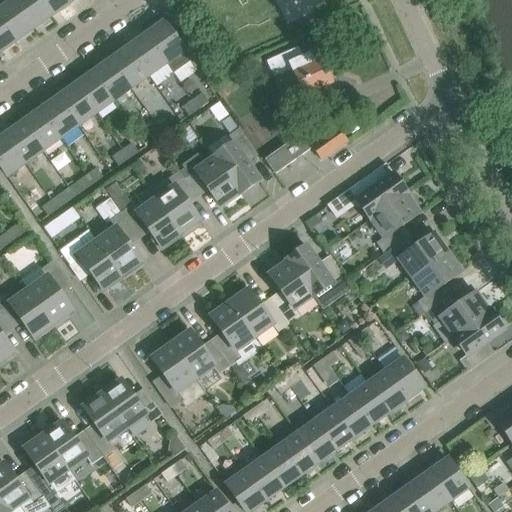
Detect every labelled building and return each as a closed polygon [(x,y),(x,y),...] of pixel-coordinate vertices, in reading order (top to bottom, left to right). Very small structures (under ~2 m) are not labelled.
[(38,0),(14,0),(13,1),(32,29),(50,16),(38,0)] [(38,0),(50,16),(68,3),(65,0),(38,0)] [(0,20),(15,41),(32,29),(13,1),(0,10),(0,20)] [(0,20),(0,51),(15,41),(0,20)] [(195,68),(208,59),(187,28),(174,37),(165,23),(147,36),(166,63),(173,73),(190,61),(195,68)] [(147,36),(129,48),(148,76),(166,63),(147,36)] [(129,48),(111,61),(131,89),(148,76),(129,48)] [(299,84),(284,91),(289,103),(307,95),(309,100),(322,94),(320,90),(332,84),(326,71),(330,69),(320,49),(302,57),(298,48),(285,54),(290,65),(299,84)] [(111,61),(93,74),(113,101),(131,89),(111,61)] [(113,101),(93,74),(76,86),(95,114),(113,101)] [(219,83),(213,87),(222,100),(228,96),(219,83)] [(76,86),(58,99),(77,126),(95,114),(76,86)] [(202,94),(192,101),(198,110),(208,103),(202,94)] [(58,99),(40,111),(60,139),(77,126),(58,99)] [(182,108),(188,117),(198,110),(192,101),(182,108)] [(40,111),(22,124),(42,152),(60,139),(40,111)] [(229,117),(221,123),(231,136),(239,130),(229,117)] [(167,119),(157,126),(163,134),(173,128),(167,119)] [(22,124),(5,137),(24,164),(42,152),(22,124)] [(153,141),(163,134),(157,126),(147,133),(153,141)] [(312,148),(322,161),(347,143),(336,127),(310,145),(312,148)] [(233,145),(214,158),(240,195),(259,181),(244,159),(254,152),(239,130),(231,136),(228,138),(233,145)] [(275,175),(309,150),(299,136),(265,160),(275,175)] [(5,137),(0,139),(0,167),(7,177),(24,164),(5,137)] [(132,144),(122,151),(128,160),(138,153),(132,144)] [(118,167),(128,160),(122,151),(112,158),(118,167)] [(179,172),(195,194),(205,187),(220,207),(225,203),(227,204),(240,195),(214,158),(205,165),(197,154),(181,164),(184,169),(179,172)] [(140,160),(132,165),(139,176),(147,170),(140,160)] [(96,169),(87,176),(93,185),(102,178),(96,169)] [(174,187),(155,200),(181,236),(195,227),(193,225),(199,221),(185,201),(195,194),(179,172),(169,180),(174,187)] [(369,177),(328,206),(335,217),(350,206),(362,209),(370,220),(407,194),(393,175),(376,187),(369,177)] [(83,192),(93,185),(87,176),(77,183),(83,192)] [(61,194),(51,201),(57,210),(67,203),(61,194)] [(417,208),(407,194),(370,220),(384,239),(377,244),(384,255),(406,239),(399,229),(419,215),(415,209),(417,208)] [(168,246),(181,236),(155,200),(136,213),(132,207),(121,214),(136,236),(147,228),(161,248),(167,244),(168,246)] [(47,217),(57,210),(51,201),(41,208),(47,217)] [(116,228),(97,242),(123,278),(136,269),(135,267),(141,263),(126,243),(136,236),(121,214),(111,221),(116,228)] [(316,215),(308,221),(312,227),(320,222),(316,215)] [(15,227),(5,234),(11,242),(21,235),(15,227)] [(11,242),(5,234),(0,237),(0,247),(1,249),(11,242)] [(413,249),(406,239),(384,255),(392,265),(399,260),(412,279),(449,253),(439,239),(437,241),(433,235),(413,249)] [(33,236),(22,243),(27,249),(34,251),(40,246),(33,236)] [(78,239),(60,252),(62,256),(78,277),(88,270),(102,290),(108,286),(109,288),(123,278),(97,242),(86,250),(78,239)] [(287,260),(313,297),(332,283),(337,290),(347,283),(332,261),(322,268),(306,246),(287,260)] [(459,266),(449,253),(412,279),(425,298),(418,303),(426,313),(448,298),(440,288),(461,273),(457,268),(459,266)] [(294,310),(313,297),(287,260),(273,270),(274,272),(269,276),(283,296),(273,303),(288,325),(299,317),(294,310)] [(47,277),(28,290),(54,327),(68,317),(66,316),(72,311),(58,291),(68,284),(53,262),(42,270),(47,277)] [(4,297),(0,299),(0,312),(9,326),(19,319),(34,339),(39,335),(41,336),(54,327),(28,290),(9,303),(4,297)] [(288,325),(273,303),(263,310),(249,290),(243,294),(241,293),(228,302),(254,339),(273,325),(278,332),(288,325)] [(455,308),(448,298),(426,313),(433,324),(440,319),(454,338),(490,311),(481,298),(479,299),(475,294),(455,308)] [(235,352),(254,339),(228,302),(215,312),(216,313),(210,317),(224,338),(214,345),(230,366),(240,359),(235,352)] [(504,331),(490,311),(454,338),(467,356),(460,361),(468,372),(489,356),(482,346),(504,331)] [(0,332),(9,326),(0,312),(0,365),(9,359),(8,357),(13,353),(0,334),(0,332)] [(342,321),(336,326),(342,335),(351,328),(346,322),(342,321)] [(368,327),(358,335),(364,343),(374,336),(368,327)] [(404,328),(396,334),(402,343),(411,337),(404,328)] [(219,374),(230,366),(214,345),(204,352),(190,332),(184,336),(183,334),(169,344),(203,391),(222,377),(219,374)] [(364,343),(358,335),(348,342),(354,350),(364,343)] [(313,343),(306,347),(313,356),(322,350),(317,343),(313,343)] [(364,343),(354,350),(360,359),(370,352),(364,343)] [(155,386),(171,408),(181,401),(185,407),(205,393),(203,391),(169,344),(156,353),(157,355),(151,359),(166,379),(155,386)] [(333,353),(323,360),(329,369),(339,361),(333,353)] [(425,358),(417,364),(424,373),(432,367),(425,358)] [(329,369),(323,360),(313,367),(319,376),(329,369)] [(406,401),(424,388),(403,360),(385,372),(406,401)] [(388,414),(406,401),(385,372),(368,385),(388,414)] [(294,373),(284,380),(290,388),(300,382),(294,373)] [(290,388),(284,380),(274,387),(280,395),(290,388)] [(150,423),(161,415),(146,393),(135,401),(121,381),(115,385),(114,383),(101,393),(127,429),(145,416),(150,423)] [(368,385),(350,397),(371,426),(388,414),(368,385)] [(108,443),(127,429),(101,393),(87,402),(88,404),(83,408),(97,428),(87,435),(102,457),(113,450),(108,443)] [(353,439),(371,426),(350,397),(332,410),(353,439)] [(262,402),(252,410),(258,418),(268,411),(262,402)] [(499,424),(511,442),(511,411),(506,403),(484,419),(492,429),(499,424)] [(258,418),(252,410),(242,417),(248,425),(258,418)] [(332,410),(315,423),(335,451),(353,439),(332,410)] [(55,425),(42,434),(68,471),(87,457),(92,464),(102,457),(87,435),(77,442),(62,422),(57,427),(55,425)] [(317,464),(335,451),(315,423),(297,435),(317,464)] [(227,428),(217,435),(223,443),(233,436),(227,428)] [(30,446),(24,450),(34,465),(38,470),(28,477),(43,499),(54,491),(56,495),(75,481),(68,471),(42,434),(28,444),(30,446)] [(223,443),(217,435),(207,442),(213,450),(223,443)] [(297,435),(279,448),(300,477),(317,464),(297,435)] [(279,448),(261,460),(282,489),(300,477),(279,448)] [(181,460),(171,468),(177,476),(187,469),(181,460)] [(264,502),(282,489),(261,460),(244,473),(264,502)] [(448,460),(430,472),(451,501),(468,488),(448,460)] [(43,511),(50,507),(43,499),(28,477),(18,484),(4,464),(0,466),(0,499),(8,511),(10,511),(19,506),(23,511),(43,511)] [(177,476),(171,468),(161,475),(167,483),(177,476)] [(430,472),(412,485),(431,511),(435,511),(451,501),(430,472)] [(244,473),(226,486),(244,511),(249,511),(264,502),(244,473)] [(503,483),(492,491),(497,498),(508,491),(503,483)] [(431,511),(412,485),(395,497),(404,511),(431,511)] [(145,486),(136,493),(142,501),(152,494),(145,486)] [(142,501),(136,493),(126,500),(132,508),(142,501)] [(203,511),(229,511),(216,493),(198,505),(203,511)] [(404,511),(395,497),(377,510),(378,511),(404,511)] [(0,511),(8,511),(0,499),(0,511)]
